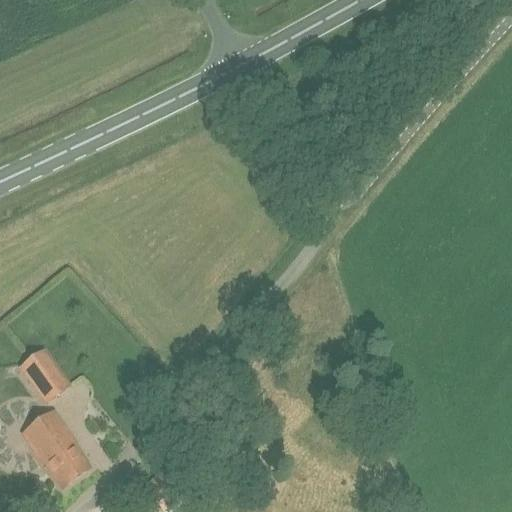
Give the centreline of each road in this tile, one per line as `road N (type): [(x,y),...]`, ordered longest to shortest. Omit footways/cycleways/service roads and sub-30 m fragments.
road 1 (unclassified): [(85,511),(317,237),(311,193),(242,67)]
road 2 (secondary): [(0,180),(242,67)]
road 3 (secondary): [(242,67),(354,0)]
